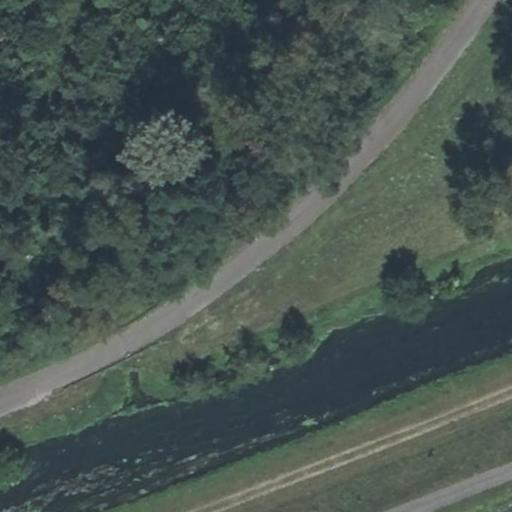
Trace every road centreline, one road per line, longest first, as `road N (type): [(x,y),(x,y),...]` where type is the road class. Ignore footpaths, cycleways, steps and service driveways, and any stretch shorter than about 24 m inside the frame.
road 1 (track): [(511,393),(193,511)]
road 2 (track): [(511,461),(391,511)]
